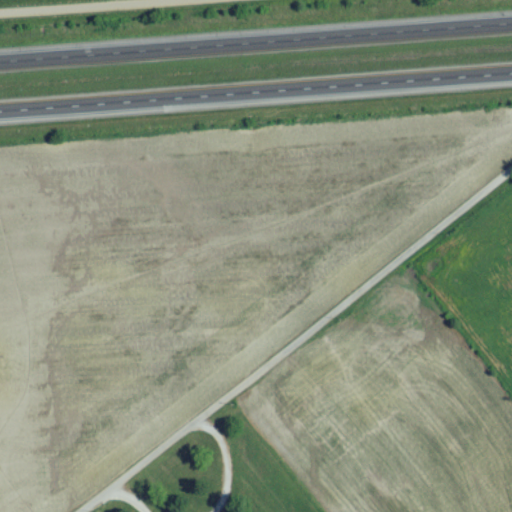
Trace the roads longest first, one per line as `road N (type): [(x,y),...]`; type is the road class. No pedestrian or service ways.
road 1 (residential): [(93,511),(511,179)]
road 2 (trunk): [(511,23),(0,62)]
road 3 (trunk): [(0,115),(511,78)]
road 4 (residential): [(0,20),(269,0)]
